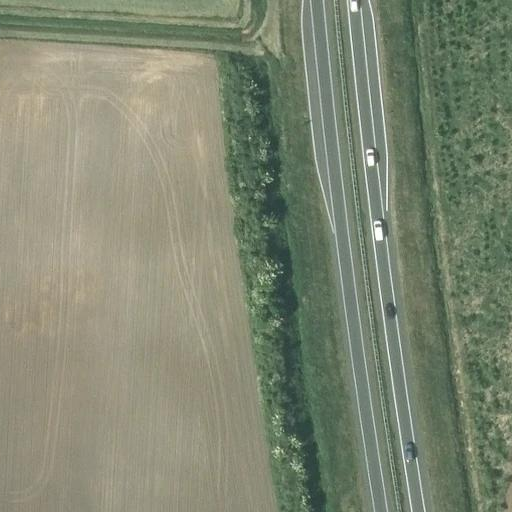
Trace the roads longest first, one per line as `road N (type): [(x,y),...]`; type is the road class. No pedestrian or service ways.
road 1 (trunk): [(418,511),(348,0)]
road 2 (trunk): [(315,0),(382,511)]
